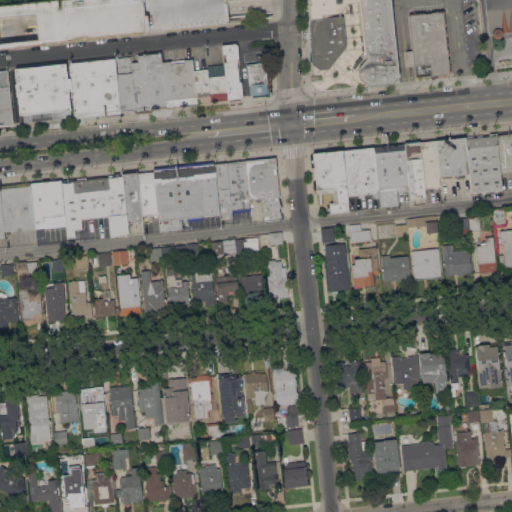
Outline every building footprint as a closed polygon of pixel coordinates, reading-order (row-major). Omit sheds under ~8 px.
[(153,28),(151,28),(146,29),(137,31),(136,31),(137,33),(88,38),(87,36),(75,38),(75,39),(42,43),(42,45),(0,49),(0,7),(68,0),(227,0),(229,23),(163,30),(162,27),(153,28)] [(389,0),(398,78),(394,83),(368,86),(359,79),(358,69),(366,58),(364,58),(359,3),(349,4),(341,14),(322,16),(322,17),(341,15),(344,17),(347,47),(329,69),(320,70),(313,64),(310,42),(311,41),(309,25),(311,23),(311,19),(310,6),(311,4),(310,0),(389,0)] [(511,31),(501,33),(500,35),(500,37),(498,38),(496,39),(492,38),(490,36),(490,34),(487,34),(483,0),(511,0),(511,31)] [(425,13),(431,12),(443,11),(443,12),(444,12),(446,27),(445,27),(445,29),(446,29),(447,37),(446,37),(446,39),(447,39),(448,47),(447,47),(447,49),(448,49),(449,56),(448,56),(448,59),(449,59),(450,73),(450,74),(416,78),(416,77),(415,77),(414,66),(407,67),(406,51),(412,51),(408,16),(409,16),(409,15),(425,13)] [(224,65),(222,45),(236,44),(236,45),(237,45),(242,99),(241,99),(241,100),(230,101),(230,100),(228,100),(227,93),(224,65)] [(145,55),(161,53),(166,107),(151,109),(145,55)] [(197,104),(166,107),(161,53),(162,62),(192,59),(197,104)] [(131,63),(138,62),(138,55),(145,55),(151,109),(151,111),(136,112),(136,111),(131,63)] [(115,59),(116,59),(116,58),(130,57),(131,63),(136,111),(121,113),(121,114),(120,114),(115,59)] [(75,118),(69,63),(115,59),(120,114),(75,118)] [(193,59),(194,71),(207,69),(207,66),(224,65),(227,93),(210,94),(211,102),(197,104),(192,59),(193,59)] [(247,64),(266,62),(269,93),(267,94),(267,95),(253,97),(253,95),(251,95),(250,85),(248,85),(245,64),(247,64)] [(19,116),(20,122),(16,123),(10,70),(66,64),(67,79),(70,79),(71,90),(69,90),(71,110),(19,116)] [(0,71),(7,70),(13,125),(10,126),(10,127),(0,128),(0,71)] [(511,172),(501,174),(496,134),(497,134),(497,133),(511,131),(511,172)] [(476,135),(477,139),(477,136),(496,134),(501,174),(502,194),(492,195),(491,192),(472,194),(470,175),(469,175),(465,136),(476,135)] [(439,178),(435,140),(452,139),(451,136),(465,135),(465,136),(469,175),(439,178)] [(425,198),(410,200),(404,142),(419,140),(425,189),(425,198)] [(425,189),(419,140),(420,140),(420,142),(435,140),(439,178),(440,187),(425,189)] [(374,147),(404,144),(403,142),(404,142),(410,200),(411,205),(405,206),(404,192),(397,193),(399,205),(380,207),(379,198),(374,147)] [(347,197),(342,150),(374,147),(379,198),(374,198),(374,194),(347,197)] [(349,212),(330,214),(330,213),(328,213),(327,206),(330,206),(329,203),(333,203),(332,192),(317,194),(316,189),(314,189),(313,182),(316,182),(314,168),(312,168),(310,151),(325,150),(334,150),(334,151),(342,150),(347,197),(349,212)] [(275,158),(280,197),(278,198),(281,208),(279,209),(283,219),(265,221),(262,200),(249,201),(245,161),(275,158)] [(220,214),(203,216),(203,220),(188,222),(188,218),(181,219),(182,229),(160,232),(153,168),(213,161),(214,164),(220,214)] [(250,209),(232,211),(227,163),(245,161),(249,201),(250,209)] [(227,163),(232,211),(232,218),(220,219),(220,214),(214,164),(227,163)] [(160,232),(159,232),(157,216),(154,216),(155,220),(148,221),(148,216),(142,216),(140,193),(139,193),(137,173),(138,172),(138,170),(153,168),(160,232)] [(139,193),(140,193),(142,216),(143,221),(128,223),(123,177),(122,174),(137,173),(139,193)] [(61,180),(74,178),(74,182),(123,177),(128,223),(127,223),(129,235),(110,238),(108,216),(81,219),(82,232),(75,233),(76,238),(67,239),(67,234),(66,226),(61,182),(61,180)] [(0,186),(30,182),(31,185),(35,228),(27,229),(27,230),(24,231),(24,229),(16,230),(16,232),(14,232),(14,231),(5,232),(0,187),(0,186)] [(31,185),(61,182),(66,226),(45,228),(45,227),(35,228),(31,185)] [(506,224),(495,226),(494,213),(498,213),(498,212),(504,211),(504,212),(505,212),(506,224)] [(408,228),(407,219),(436,216),(438,232),(427,233),(426,226),(408,228)] [(481,230),(470,231),(468,218),(479,216),(481,230)] [(469,232),(457,233),(455,219),(468,218),(469,232)] [(366,241),(367,243),(364,244),(364,242),(355,243),(355,244),(353,245),(353,243),(352,243),(350,232),(349,225),(360,224),(361,230),(370,229),(371,240),(366,241)] [(407,235),(396,236),(395,225),(406,224),(407,235)] [(333,227),(334,241),(321,242),(320,229),(333,227)] [(511,268),(511,269),(511,271),(506,272),(504,253),(502,253),(502,243),(499,244),(498,238),(501,238),(500,230),(511,229),(511,268)] [(283,243),(270,244),(269,234),(282,232),(283,243)] [(258,237),(260,253),(242,256),(242,253),(237,253),(236,240),(258,237)] [(497,271),(479,273),(476,246),(486,245),(485,237),(493,237),(497,271)] [(224,252),(225,253),(213,254),(212,241),(223,241),(223,242),(234,241),(236,252),(224,252)] [(200,257),(189,258),(187,244),(198,243),(200,257)] [(323,245),(346,243),(350,291),(327,293),(323,245)] [(472,274),(458,275),(458,274),(446,275),(443,253),(442,253),(441,246),(452,244),(453,251),(469,249),(472,274)] [(187,255),(174,257),(173,246),(185,245),(187,255)] [(162,260),(151,261),(150,256),(146,256),(145,249),(161,247),(162,260)] [(379,270),(373,271),(374,285),(359,287),(359,285),(354,286),(352,265),(355,265),(354,259),(360,259),(359,248),(376,247),(379,270)] [(442,277),(415,280),(412,251),(439,248),(442,277)] [(125,262),(113,263),(112,252),(124,251),(125,262)] [(98,253),(110,252),(111,266),(99,267),(98,253)] [(76,256),(87,255),(89,267),(77,269),(76,256)] [(411,280),(396,281),(396,280),(384,281),(381,256),(390,255),(390,257),(408,255),(411,280)] [(52,260),(63,259),(64,270),(53,271),(52,260)] [(289,296),(268,298),(267,283),(268,283),(268,276),(266,276),(265,268),(267,268),(266,260),(275,259),(275,261),(281,260),(282,267),(286,267),(289,296)] [(14,263),(15,263),(15,262),(27,261),(27,262),(37,261),(38,274),(28,275),(28,277),(16,278),(16,274),(15,274),(14,263)] [(1,275),(0,265),(14,263),(15,274),(1,275)] [(215,304),(206,305),(206,300),(195,302),(193,282),(192,282),(191,272),(197,271),(197,266),(211,265),(215,304)] [(156,287),(156,286),(159,285),(158,284),(164,283),(165,289),(164,289),(166,309),(145,311),(143,286),(141,270),(150,269),(150,281),(153,281),(153,287),(156,287)] [(141,312),(134,312),(134,314),(119,316),(119,309),(121,309),(118,275),(130,274),(130,278),(138,277),(141,312)] [(190,303),(180,304),(180,308),(170,309),(167,275),(175,274),(176,279),(182,278),(182,281),(187,280),(190,303)] [(264,299),(243,301),(241,276),(261,274),(264,299)] [(239,293),(227,295),(228,303),(219,304),(216,277),(231,276),(237,276),(239,293)] [(84,280),(87,302),(91,302),(93,317),(73,320),(71,301),(70,301),(68,282),(84,280)] [(28,291),(39,290),(43,321),(36,322),(36,324),(24,325),(19,287),(27,286),(28,291)] [(48,300),(46,301),(45,291),(64,289),(65,298),(66,298),(66,306),(65,306),(66,320),(50,322),(48,300)] [(0,311),(0,293),(5,293),(6,298),(12,298),(13,310),(0,311)] [(104,298),(104,300),(115,299),(116,315),(96,317),(94,299),(104,298)] [(511,386),(506,387),(505,379),(507,379),(505,370),(504,370),(502,345),(510,344),(510,341),(511,340),(511,386)] [(477,370),(475,347),(477,347),(477,345),(488,344),(489,347),(495,346),(499,365),(498,365),(498,369),(500,369),(502,386),(487,388),(487,387),(478,388),(477,370)] [(471,374),(458,376),(460,396),(452,397),(447,349),(456,348),(456,350),(459,350),(460,355),(468,354),(471,374)] [(447,380),(446,380),(447,392),(436,393),(435,382),(424,383),(423,379),(422,379),(419,353),(429,352),(429,353),(442,352),(442,357),(444,357),(447,380)] [(420,386),(410,388),(410,389),(404,389),(403,383),(398,384),(397,383),(394,383),(393,377),(394,377),(393,365),(392,365),(391,356),(401,355),(401,358),(408,357),(408,356),(417,355),(420,386)] [(387,378),(384,379),(385,388),(384,388),(385,398),(394,397),(395,410),(385,411),(383,399),(375,400),(375,393),(367,394),(365,379),(366,379),(364,362),(372,361),(371,358),(380,357),(380,362),(385,361),(387,378)] [(363,393),(350,394),(350,387),(338,388),(335,362),(344,361),(344,366),(346,366),(346,365),(350,364),(350,366),(351,366),(350,361),(360,360),(363,393)] [(297,392),(298,392),(299,402),(277,405),(273,369),(283,368),(284,370),(294,369),(297,392)] [(252,373),(252,371),(255,371),(255,373),(261,372),(261,373),(266,373),(268,392),(264,397),(265,404),(256,405),(255,397),(247,398),(247,391),(245,374),(252,373)] [(212,409),(199,410),(198,399),(192,399),(191,384),(190,384),(189,378),(197,377),(197,375),(211,374),(212,388),(210,389),(212,409)] [(216,379),(240,377),(242,390),(235,391),(236,398),(243,397),(245,415),(235,416),(236,422),(221,423),(216,379)] [(190,419),(164,421),(161,388),(168,387),(167,380),(186,379),(190,419)] [(146,415),(146,411),(140,412),(139,406),(140,406),(138,389),(148,388),(148,387),(149,386),(150,386),(151,386),(151,382),(158,381),(162,424),(154,425),(153,414),(146,415)] [(136,428),(126,429),(125,420),(118,420),(118,415),(113,415),(110,387),(121,386),(131,385),(136,428)] [(80,404),(81,404),(80,389),(102,387),(104,404),(105,428),(97,429),(97,427),(83,429),(80,404)] [(75,390),(76,402),(77,402),(79,421),(61,422),(60,412),(56,413),(56,405),(55,392),(75,390)] [(468,406),(467,401),(465,401),(465,397),(467,396),(466,393),(476,392),(478,405),(468,406)] [(31,443),(28,414),(26,395),(37,393),(39,405),(47,404),(51,440),(31,443)] [(0,403),(8,402),(7,398),(17,397),(20,420),(8,421),(9,432),(1,433),(0,423),(0,403)] [(274,407),(275,420),(264,421),(263,408),(274,407)] [(362,419),(350,420),(348,408),(360,407),(362,419)] [(492,409),(494,421),(481,423),(480,410),(492,409)] [(480,422),(468,423),(467,412),(479,410),(480,422)] [(219,424),(209,426),(207,412),(217,411),(218,416),(219,424)] [(298,415),(299,425),(287,427),(286,416),(298,415)] [(445,468),(444,470),(441,470),(439,469),(438,469),(438,467),(404,471),(401,445),(422,443),(423,441),(430,441),(431,442),(434,442),(434,444),(439,444),(437,427),(438,426),(437,416),(450,415),(451,425),(450,425),(453,447),(445,448),(447,468),(445,468)] [(396,419),(397,431),(385,433),(384,420),(396,419)] [(151,438),(139,439),(138,428),(150,427),(151,438)] [(304,443),(290,444),(288,431),(302,429),(304,443)] [(67,430),(68,443),(62,444),(62,445),(56,445),(54,432),(67,430)] [(503,430),(505,449),(511,449),(511,457),(497,458),(497,459),(495,459),(495,464),(494,464),(493,466),(489,466),(488,465),(487,465),(483,433),(503,430)] [(348,443),(349,443),(348,434),(361,432),(362,441),(370,440),(371,449),(370,449),(373,473),(369,473),(370,475),(364,476),(364,478),(354,479),(352,462),(351,462),(351,460),(349,460),(348,443)] [(471,432),(472,437),(477,437),(480,464),(466,466),(465,467),(461,467),(460,466),(458,466),(456,441),(457,441),(456,433),(471,432)] [(111,434),(122,433),(123,445),(112,446),(111,434)] [(277,445),(254,447),(252,435),(263,433),(263,434),(275,433),(277,445)] [(237,449),(236,436),(249,435),(250,447),(237,449)] [(94,436),(96,449),(84,450),(83,437),(94,436)] [(25,439),(26,450),(15,451),(13,440),(25,439)] [(210,441),(221,440),(223,453),(212,455),(210,441)] [(185,461),(183,448),(184,448),(184,443),(193,442),(193,445),(194,445),(196,460),(185,461)] [(389,444),(389,447),(395,447),(395,450),(394,450),(396,465),(401,464),(402,473),(377,476),(375,452),(374,452),(373,446),(389,444)] [(129,448),(129,457),(125,457),(126,468),(114,469),(112,450),(129,448)] [(266,464),(255,465),(253,451),(265,450),(266,464)] [(156,451),(166,451),(167,463),(157,464),(156,451)] [(85,458),(85,454),(100,452),(100,460),(96,460),(96,465),(86,466),(86,470),(84,458),(85,458)] [(86,470),(73,471),(72,459),(84,458),(86,470)] [(308,485),(285,488),(283,469),(286,469),(285,463),(305,461),(308,485)] [(251,487),(241,488),(241,492),(230,493),(227,464),(248,462),(251,487)] [(278,483),(273,483),(273,488),(263,489),(260,465),(276,463),(278,483)] [(205,465),(215,464),(215,468),(220,468),(223,492),(202,495),(199,467),(205,467),(205,465)] [(24,477),(21,482),(28,486),(21,501),(0,489),(0,467),(1,465),(24,477)] [(196,496),(175,499),(171,467),(185,465),(185,469),(186,469),(187,473),(191,473),(192,474),(194,474),(196,496)] [(172,499),(149,501),(148,495),(147,495),(144,467),(159,466),(161,481),(164,480),(165,485),(170,485),(172,499)] [(143,498),(138,499),(139,502),(123,504),(122,496),(117,497),(116,489),(120,489),(119,481),(121,481),(120,477),(126,476),(126,470),(131,470),(131,468),(139,467),(143,498)] [(108,504),(108,506),(102,507),(102,505),(94,505),(92,481),(97,480),(96,473),(112,471),(115,503),(108,504)] [(58,500),(59,499),(60,511),(49,511),(49,500),(33,501),(30,473),(36,472),(38,487),(48,486),(48,480),(56,479),(58,500)] [(71,484),(71,486),(76,486),(76,487),(77,486),(78,490),(83,490),(84,504),(64,507),(61,485),(71,484)]
